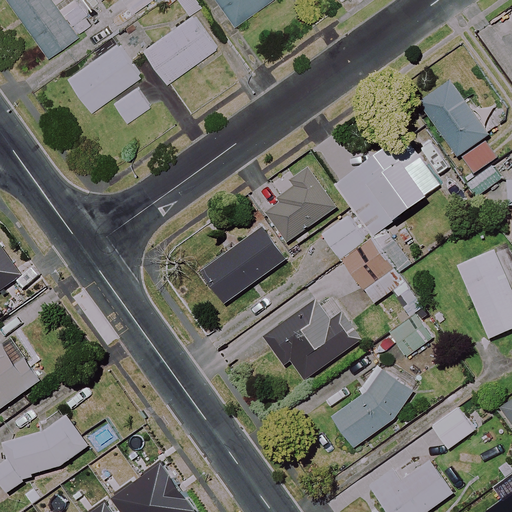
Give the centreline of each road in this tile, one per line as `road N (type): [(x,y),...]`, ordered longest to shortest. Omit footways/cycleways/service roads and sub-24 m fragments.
road 1 (residential): [(438,0),(86,251)]
road 2 (residential): [(276,511),(86,251)]
road 3 (residential): [(86,251),(0,133)]
